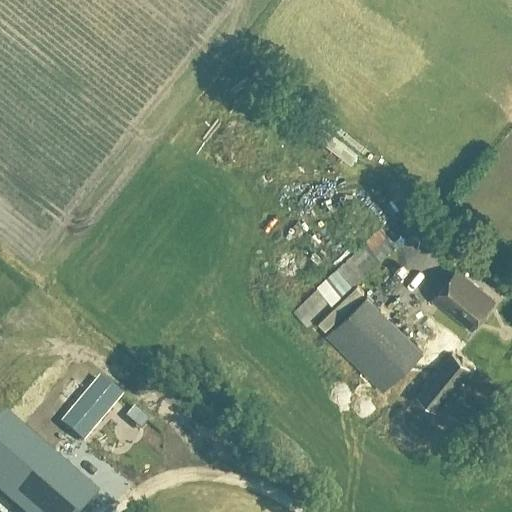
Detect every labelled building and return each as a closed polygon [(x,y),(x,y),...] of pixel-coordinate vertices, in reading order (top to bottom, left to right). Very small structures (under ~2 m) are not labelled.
[(307,328),(417,227),(414,223),(416,221),(404,210),(403,212),(399,209),(292,313),(307,328)] [(455,272),(433,300),(471,331),(493,302),(455,272)] [(382,393),(424,352),(366,295),(325,336),(382,393)] [(436,414),(471,370),(451,353),(415,398),(436,414)] [(111,397),(74,439),(95,458),(132,416),(111,397)] [(0,495),(19,511),(84,511),(98,497),(5,417),(0,422),(0,495)]
